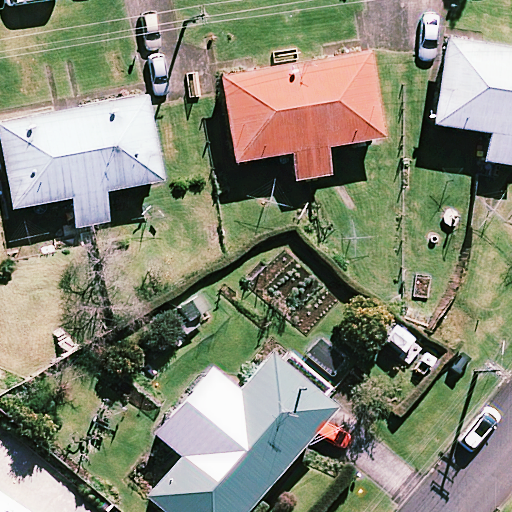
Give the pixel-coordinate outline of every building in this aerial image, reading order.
[(511,52),(442,42),(431,127),(486,135),(482,163),(511,167),(511,52)] [(378,140),(365,55),(218,77),(231,163),(287,155),(292,182),(327,177),(323,149),(378,140)] [(157,182),(142,98),(0,123),(0,159),(9,210),(68,199),(73,229),(106,223),(100,193),(157,182)] [(241,511),(327,410),(264,357),(231,396),(204,372),(150,436),(176,458),(142,498),(158,511),(241,511)] [(0,511),(19,511),(0,499),(0,511)]
